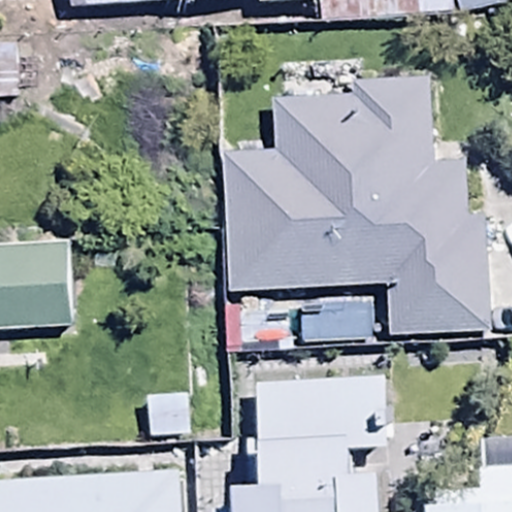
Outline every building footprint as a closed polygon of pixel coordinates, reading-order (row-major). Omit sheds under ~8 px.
[(70,0),(72,13),(239,0),(262,0),(263,8),(328,4),(328,0),(70,0)] [(511,0),(451,0),(456,19),(511,6),(511,0)] [(0,55),(0,105),(20,105),(19,55),(0,55)] [(227,161),(231,298),(388,294),(389,342),(490,339),(486,224),(471,225),(469,168),(433,169),(431,85),(350,87),(351,103),(273,106),(274,159),(227,161)] [(73,253),(0,254),(0,329),(74,328),(73,253)] [(387,382),(255,383),(256,487),(237,487),(237,511),(384,511),(384,472),(360,472),(360,457),(387,456),(387,382)] [(436,511),(511,511),(511,472),(481,473),(481,492),(436,493),(436,511)]
